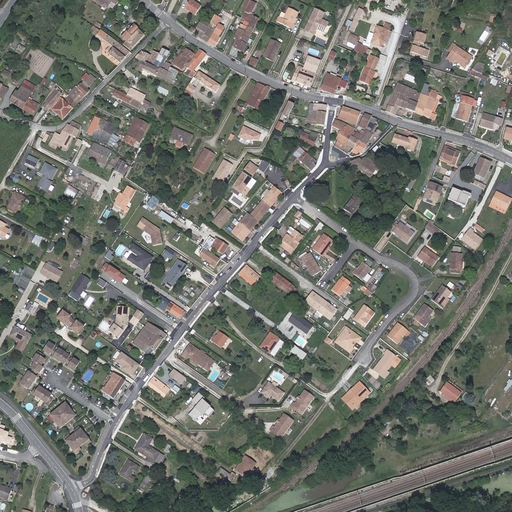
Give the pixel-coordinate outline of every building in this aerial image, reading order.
[(96,1),(107,9),(111,2),(112,3),(114,0),(93,0),(93,1),(95,3),(96,1)] [(201,6),(191,0),(190,0),(185,8),(195,15),(201,6)] [(106,10),(107,9),(96,1),(95,3),(106,10)] [(238,28),(234,38),(236,39),(246,44),(258,19),(251,16),(252,15),(251,14),(256,4),(250,1),(241,19),(244,20),(242,25),(238,23),(236,27),(238,28)] [(358,7),(348,29),(354,32),(363,9),(358,7)] [(324,13),(315,8),(305,29),(314,34),(316,28),(324,31),(328,22),(321,19),(324,13)] [(297,14),(287,9),(282,20),(278,18),(277,21),(291,28),(293,26),(292,25),(297,14)] [(197,36),(207,42),(214,31),(210,29),(213,25),(202,19),(196,28),(200,31),(197,36)] [(386,44),(391,31),(387,30),(387,28),(390,27),(391,25),(384,22),(382,28),(376,26),(370,43),(381,47),(383,42),(386,44)] [(214,31),(207,42),(215,47),(220,38),(218,37),(224,27),(218,24),(214,31)] [(130,50),(144,36),(133,25),(121,38),(122,39),(120,41),(130,50)] [(106,52),(121,64),(129,53),(116,43),(116,42),(101,30),(100,32),(96,29),(93,34),(97,36),(96,37),(109,48),(106,52)] [(411,46),(411,48),(428,52),(428,50),(418,47),(419,43),(421,43),(424,34),(415,32),(413,41),(414,42),(413,46),(411,46)] [(355,45),(359,37),(350,33),(346,41),(355,45)] [(242,52),(246,44),(236,39),(232,46),(234,47),(234,48),(242,52)] [(272,61),(280,44),(271,39),(262,56),(272,61)] [(449,55),(446,60),(453,65),(455,62),(459,65),(460,63),(462,65),(461,66),(466,69),(467,68),(468,68),(470,65),(469,65),(472,59),(455,47),(451,45),(446,53),(449,55)] [(364,56),(367,49),(360,46),(357,53),(364,56)] [(428,52),(411,48),(410,53),(426,57),(428,52)] [(153,52),(151,56),(147,64),(160,70),(169,53),(162,49),(159,55),(153,52)] [(177,59),(173,64),(182,70),(184,67),(187,69),(189,65),(186,63),(193,54),(186,49),(183,54),(181,53),(177,59)] [(195,69),(206,55),(200,51),(196,56),(193,54),(186,63),(189,65),(195,69)] [(141,52),(135,58),(140,60),(142,61),(147,64),(151,56),(141,52)] [(331,52),(327,59),(333,61),(336,54),(331,52)] [(310,87),(319,61),(307,56),(303,68),(297,66),(291,80),(310,87)] [(373,72),(378,60),(370,56),(360,81),(369,85),(374,73),(373,72)] [(255,67),(258,60),(252,57),(249,64),(255,67)] [(142,61),(140,60),(135,69),(141,73),(143,70),(156,77),(157,76),(165,80),(171,68),(170,68),(167,73),(161,71),(160,70),(147,64),(142,61)] [(487,80),(488,76),(482,74),(485,64),(474,61),(471,76),(487,80)] [(172,65),(167,62),(161,71),(167,73),(170,68),(171,68),(172,65)] [(197,70),(195,69),(189,65),(187,69),(192,72),(188,77),(192,79),(197,70)] [(171,68),(165,80),(173,84),(179,72),(171,68)] [(7,79),(11,74),(5,70),(1,76),(7,79)] [(215,76),(205,70),(203,73),(208,76),(213,79),(215,76)] [(216,92),(220,86),(199,72),(195,79),(194,78),(184,93),(190,97),(192,94),(196,89),(192,86),(196,80),(216,92)] [(84,82),(78,89),(79,90),(85,95),(85,96),(89,92),(87,89),(96,79),(91,75),(89,76),(87,74),(82,79),(84,82)] [(321,90),(334,95),(338,87),(340,81),(327,75),(321,90)] [(29,99),(36,88),(26,81),(18,92),(16,91),(10,101),(22,109),(23,109),(33,115),(39,105),(29,99)] [(257,83),(246,103),(257,110),(269,90),(257,83)] [(0,103),(8,89),(0,84),(0,103)] [(397,84),(384,113),(394,117),(398,106),(414,113),(420,95),(416,93),(417,92),(397,84)] [(69,96),(77,104),(85,95),(79,90),(78,89),(73,85),(66,93),(68,95),(69,96)] [(63,120),(77,104),(69,96),(65,101),(63,100),(61,98),(64,96),(57,90),(46,102),(50,105),(46,109),(50,113),(51,113),(55,116),(56,114),(63,120)] [(133,98),(116,90),(113,96),(130,104),(133,98)] [(420,95),(414,113),(421,116),(429,97),(430,93),(427,91),(425,97),(420,95)] [(136,92),(133,98),(142,103),(143,100),(145,96),(136,92)] [(466,122),(473,99),(463,95),(462,99),(455,119),(466,122)] [(435,100),(435,99),(429,97),(421,116),(428,118),(434,120),(436,116),(434,115),(430,114),(435,101),(435,100)] [(142,103),(133,98),(130,104),(139,109),(140,105),(142,103)] [(143,100),(142,103),(140,105),(148,109),(151,104),(143,100)] [(430,114),(434,115),(439,102),(435,101),(430,114)] [(287,103),(282,115),(288,117),(293,106),(287,103)] [(324,126),(326,106),(310,104),(308,116),(305,124),(324,126)] [(355,126),(358,120),(348,116),(350,111),(342,108),(338,119),(355,126)] [(348,116),(358,120),(360,114),(350,111),(348,116)] [(480,127),(491,130),(493,125),(498,126),(500,119),(484,114),(480,127)] [(365,129),(371,118),(364,115),(359,126),(365,129)] [(87,133),(99,140),(104,133),(100,130),(105,121),(100,119),(100,120),(95,117),(87,133)] [(380,121),(373,118),(366,129),(373,133),(377,126),(374,125),(375,122),(378,123),(380,121)] [(148,125),(138,120),(135,126),(132,125),(124,141),(137,148),(148,125)] [(348,135),(353,138),(356,133),(356,132),(354,131),(354,129),(335,120),(332,127),(338,130),(341,131),(339,134),(336,139),(338,140),(343,143),(348,135)] [(104,133),(109,123),(105,121),(100,130),(104,133)] [(68,125),(66,126),(64,130),(60,136),(55,134),(52,141),(64,147),(68,142),(70,143),(73,136),(76,137),(79,131),(78,131),(81,126),(73,122),(70,127),(68,125)] [(99,140),(107,145),(113,135),(118,126),(110,122),(109,123),(104,133),(99,140)] [(283,126),(278,123),(275,129),(281,131),(283,126)] [(242,125),(238,135),(256,143),(261,134),(242,125)] [(175,129),(171,138),(190,146),(194,136),(175,129)] [(503,139),(511,140),(511,130),(506,129),(503,139)] [(359,141),(366,146),(373,135),(365,130),(361,136),(359,141)] [(353,138),(359,141),(361,136),(356,133),(353,138)] [(316,141),(315,140),(303,134),(300,140),(314,147),(316,141)] [(118,137),(113,135),(107,145),(113,148),(118,137)] [(346,145),(354,149),(359,141),(353,138),(348,135),(343,143),(338,140),(334,147),(339,150),(341,146),(345,148),(346,145)] [(408,140),(395,135),(392,143),(405,148),(405,149),(413,152),(417,141),(409,139),(408,140)] [(362,154),(366,146),(359,141),(354,149),(362,154)] [(111,152),(94,143),(87,157),(105,165),(111,152)] [(305,152),(297,145),(291,154),(297,160),(298,160),(298,159),(311,171),(316,166),(314,164),(316,162),(305,152)] [(444,146),(439,159),(456,166),(460,155),(447,150),(448,148),(444,146)] [(382,156),(387,159),(392,151),(387,148),(382,156)] [(194,167),(200,171),(210,153),(207,151),(205,149),(201,155),(194,167)] [(392,151),(387,159),(391,162),(396,153),(392,151)] [(210,153),(200,171),(204,173),(215,155),(210,153)] [(35,169),(39,161),(29,156),(25,164),(35,169)] [(368,159),(366,157),(362,161),(359,159),(350,162),(364,173),(368,168),(364,165),(368,159)] [(483,178),(490,163),(480,158),(473,173),(483,178)] [(379,167),(368,159),(364,165),(368,168),(364,173),(370,178),(379,167)] [(119,160),(114,172),(121,175),(126,166),(126,164),(119,160)] [(232,165),(224,161),(216,173),(224,178),(232,165)] [(52,179),(57,169),(45,163),(40,173),(45,176),(44,178),(42,179),(40,182),(41,184),(39,188),(47,192),(52,182),(48,180),(49,178),(52,179)] [(245,185),(246,186),(259,169),(251,163),(231,189),(238,194),(240,192),(245,185)] [(401,173),(399,176),(408,182),(410,178),(401,172),(401,173)] [(416,180),(411,178),(405,189),(405,190),(409,193),(416,180)] [(442,187),(430,183),(425,197),(436,202),(442,187)] [(122,205),(120,208),(127,212),(129,209),(127,207),(136,192),(127,187),(124,192),(126,193),(124,195),(121,194),(116,202),(122,205)] [(273,205),(282,193),(275,187),(250,215),(248,213),(231,232),(242,241),(246,236),(245,234),(252,226),(253,227),(268,211),(265,208),(270,202),(273,205)] [(462,195),(463,193),(452,189),(448,200),(465,207),(469,198),(462,195)] [(18,215),(27,199),(16,193),(7,209),(18,215)] [(490,204),(505,211),(511,200),(496,193),(490,204)] [(353,216),(363,202),(354,196),(344,209),(346,211),(343,216),(352,224),(356,219),(353,216)] [(154,209),(158,202),(153,198),(148,205),(154,209)] [(504,215),(505,211),(490,204),(488,207),(504,215)] [(233,214),(225,208),(213,222),(220,229),(233,214)] [(65,214),(60,210),(56,216),(62,220),(65,214)] [(159,230),(148,222),(143,230),(151,235),(153,246),(162,245),(160,234),(159,234),(159,232),(160,231),(159,230)] [(401,222),(393,232),(400,237),(402,239),(408,243),(415,234),(401,222)] [(434,236),(439,230),(430,223),(425,229),(434,236)] [(288,245),(294,250),(299,244),(298,243),(303,237),(290,227),(287,232),(291,235),(290,237),(287,235),(279,246),(285,250),(288,245)] [(473,231),(469,228),(461,238),(475,249),(482,240),(472,232),(473,231)] [(313,249),(323,257),(326,254),(324,253),(328,247),(332,241),(324,235),(313,249)] [(32,242),(39,247),(41,242),(34,238),(32,242)] [(223,255),(228,247),(215,238),(215,240),(212,238),(209,243),(211,244),(210,246),(223,255)] [(144,271),(153,258),(134,245),(130,250),(139,256),(137,259),(131,255),(128,260),(144,271)] [(419,256),(425,261),(432,266),(438,258),(425,248),(419,256)] [(215,269),(221,260),(205,249),(200,256),(211,264),(210,266),(215,269)] [(104,256),(111,261),(114,255),(107,251),(104,256)] [(164,256),(169,260),(170,260),(173,257),(166,252),(164,256)] [(321,271),(310,253),(308,255),(306,252),(300,256),(302,258),(302,259),(312,277),(321,271)] [(461,262),(462,255),(451,254),(450,270),(451,270),(450,273),(460,274),(460,271),(462,271),(463,262),(461,262)] [(178,260),(162,285),(170,291),(187,266),(178,260)] [(362,280),(371,269),(363,263),(358,270),(357,269),(353,273),(362,280)] [(125,277),(106,264),(102,270),(121,283),(125,277)] [(247,266),(239,275),(253,287),(261,278),(247,266)] [(272,278),(292,293),(295,288),(276,273),(272,278)] [(82,275),(72,291),(80,296),(84,290),(83,289),(84,288),(85,288),(90,280),(82,275)] [(348,286),(350,283),(343,277),(340,280),(332,290),(340,296),(345,289),(348,286)] [(103,288),(107,283),(101,279),(97,284),(103,288)] [(367,290),(373,294),(376,290),(370,286),(367,290)] [(443,303),(447,298),(451,293),(442,286),(434,296),(435,297),(432,300),(443,309),(446,305),(443,303)] [(363,294),(367,297),(373,294),(367,290),(363,287),(361,290),(364,293),(363,294)] [(337,310),(312,292),(304,302),(330,320),(337,310)] [(179,318),(184,311),(163,297),(157,306),(164,311),(166,309),(179,318)] [(34,314),(37,308),(29,304),(25,309),(34,314)] [(425,322),(429,317),(433,312),(424,305),(417,315),(417,316),(414,319),(425,328),(428,324),(425,322)] [(365,318),(371,311),(364,306),(354,320),(364,327),(369,321),(365,318)] [(139,320),(144,314),(139,310),(134,317),(139,320)] [(72,318),(64,311),(58,318),(66,324),(66,323),(69,325),(73,320),(71,319),(72,318)] [(128,312),(117,312),(117,320),(109,331),(118,337),(128,323),(128,312)] [(312,327),(295,313),(289,322),(306,335),(312,327)] [(347,313),(343,318),(347,321),(351,316),(347,313)] [(79,335),(84,328),(76,321),(75,322),(73,320),(69,325),(72,328),(71,329),(79,335)] [(147,323),(132,343),(148,356),(153,350),(155,352),(166,336),(147,323)] [(398,345),(404,336),(407,338),(410,333),(397,323),(394,327),(396,328),(392,333),(391,332),(387,337),(398,345)] [(21,353),(31,336),(25,332),(26,329),(26,328),(22,326),(21,326),(19,329),(15,327),(11,335),(22,342),(17,351),(21,353)] [(345,329),(347,330),(359,339),(361,340),(362,339),(346,327),(345,329)] [(337,342),(347,330),(345,329),(336,341),(337,342)] [(359,339),(347,330),(337,342),(350,352),(354,346),(351,345),(354,341),(356,343),(359,339)] [(221,348),(228,338),(220,332),(217,336),(216,336),(212,342),(221,348)] [(284,343),(270,334),(260,348),(274,357),(284,343)] [(15,349),(17,351),(22,342),(11,335),(9,338),(18,343),(15,349)] [(361,340),(359,339),(356,343),(354,346),(350,352),(351,353),(361,340)] [(350,352),(337,342),(336,341),(335,343),(350,354),(351,353),(350,352)] [(53,354),(55,350),(53,348),(55,346),(49,342),(44,351),(49,355),(51,352),(53,354)] [(211,360),(204,355),(200,352),(195,348),(190,344),(181,356),(186,360),(188,358),(191,360),(198,365),(204,369),(211,360)] [(300,359),(304,353),(294,347),(291,352),(300,359)] [(59,361),(64,352),(59,349),(57,351),(55,350),(53,354),(54,355),(53,357),(59,361)] [(391,366),(397,358),(387,350),(384,354),(385,355),(378,365),(374,370),(384,379),(389,373),(387,371),(391,366)] [(41,366),(45,360),(41,357),(43,355),(41,354),(38,352),(32,361),(34,362),(41,366)] [(71,360),(69,359),(70,357),(64,352),(59,361),(65,365),(66,363),(68,364),(71,360)] [(131,375),(139,365),(122,352),(116,360),(125,367),(123,369),(131,375)] [(401,361),(397,358),(391,366),(395,369),(401,361)] [(74,371),(80,363),(74,359),(72,361),(71,360),(68,364),(70,365),(68,367),(74,371)] [(215,362),(211,360),(204,369),(208,372),(215,362)] [(39,374),(43,368),(41,366),(34,362),(31,368),(33,369),(31,371),(36,374),(37,372),(39,374)] [(170,367),(165,373),(177,382),(182,376),(170,367)] [(32,383),(36,377),(34,376),(36,374),(31,371),(30,373),(28,372),(24,377),(32,383)] [(125,380),(112,372),(110,375),(111,376),(104,387),(103,386),(100,390),(113,398),(117,391),(116,391),(117,390),(118,390),(125,380)] [(182,376),(177,382),(181,385),(186,379),(182,376)] [(28,389),(32,383),(24,377),(18,386),(23,389),(24,387),(28,389)] [(170,390),(154,378),(148,386),(164,398),(170,390)] [(352,393),(361,403),(371,394),(359,382),(354,387),(356,390),(352,393)] [(284,393),(269,383),(261,393),(269,398),(271,396),(279,401),(284,393)] [(447,384),(441,392),(454,402),(460,394),(447,384)] [(39,401),(45,393),(38,388),(35,392),(33,391),(32,392),(30,395),(39,401)] [(296,404),(294,408),(304,415),(316,398),(307,392),(302,398),(301,401),(298,405),(296,404)] [(48,404),(51,400),(49,399),(50,397),(45,393),(39,401),(45,405),(46,403),(48,404)] [(195,421),(201,414),(205,414),(208,417),(214,410),(203,400),(204,398),(199,393),(192,401),(197,406),(189,415),(195,421)] [(352,411),(361,403),(352,393),(349,396),(346,394),(341,399),(352,411)] [(74,419),(64,405),(48,417),(58,431),(74,419)] [(274,427),(271,431),(282,438),(294,421),(285,415),(280,421),(279,423),(275,428),(274,427)] [(88,445),(77,430),(73,433),(75,435),(67,441),(65,439),(63,440),(74,455),(76,454),(75,452),(83,445),(85,448),(88,445)] [(154,462),(159,453),(148,447),(152,439),(144,435),(135,450),(154,462)] [(245,455),(234,470),(244,477),(242,480),(245,482),(258,464),(245,455)] [(130,476),(134,470),(136,466),(128,461),(120,475),(133,482),(135,479),(130,476)] [(226,479),(231,482),(236,475),(232,472),(230,474),(221,468),(218,472),(227,478),(226,479)] [(146,486),(151,478),(147,475),(142,484),(146,486)] [(151,490),(154,485),(152,483),(154,480),(151,478),(146,486),(151,490)] [(12,489),(0,484),(0,496),(8,500),(12,489)] [(140,486),(136,493),(140,496),(144,489),(140,486)]
